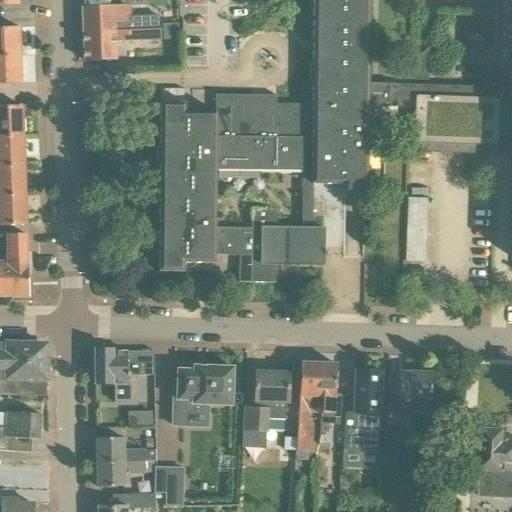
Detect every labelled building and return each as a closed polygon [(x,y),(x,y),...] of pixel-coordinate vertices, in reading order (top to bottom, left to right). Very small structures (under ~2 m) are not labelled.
[(115,33),(154,31),(153,19),(132,20),(131,8),(146,7),(145,0),(120,0),(121,7),(82,8),(83,35),(115,33)] [(325,229),(313,229),(314,185),(344,185),(344,194),(369,194),(370,108),(402,108),(402,100),(408,100),(408,85),(370,85),(371,0),(313,0),(313,105),(277,105),(277,96),(216,96),(215,113),(185,113),(185,104),(160,104),(159,273),(184,273),(184,264),(216,264),(216,255),(239,256),(239,283),(275,284),(276,266),(324,266),(325,229)] [(179,23),(162,23),(162,40),(180,40),(179,23)] [(0,56),(20,56),(19,28),(0,28),(0,56)] [(154,31),(115,33),(83,35),(84,61),(117,60),(116,43),(154,41),(154,31)] [(401,60),(408,67),(419,58),(412,50),(410,52),(401,60)] [(0,84),(20,84),(20,56),(0,56),(0,84)] [(511,78),(493,79),(493,87),(408,85),(408,100),(416,100),(414,144),(498,147),(498,142),(511,142),(511,78)] [(0,137),(23,137),(22,107),(0,107),(0,137)] [(23,137),(0,137),(0,167),(24,166),(23,137)] [(24,166),(0,167),(0,196),(25,196),(24,166)] [(25,196),(0,196),(0,226),(26,226),(25,196)] [(408,198),(406,261),(425,261),(427,198),(408,198)] [(0,235),(0,297),(25,298),(29,294),(26,235),(8,236),(9,263),(3,263),(2,258),(4,258),(3,236),(0,235)] [(0,344),(0,379),(18,380),(17,396),(46,397),(47,381),(47,349),(43,345),(0,344)] [(127,376),(154,376),(154,352),(113,353),(113,351),(95,350),(95,385),(115,385),(115,403),(131,403),(131,384),(127,384),(127,376)] [(310,413),(316,413),(319,413),(320,365),(301,364),(298,452),(312,452),(313,425),(310,425),(310,413)] [(337,366),(320,365),(319,413),(322,414),(322,425),(342,425),(343,396),(337,396),(337,366)] [(193,371),(178,371),(177,388),(174,388),(172,429),(207,431),(208,411),(231,412),(233,368),(194,367),(193,371)] [(256,373),(254,408),(244,408),(242,451),(265,452),(268,422),(286,423),(287,409),(288,403),(289,374),(285,374),(285,371),(274,371),(274,374),(256,373)] [(377,456),(379,414),(381,373),(357,372),(356,413),(347,413),(345,455),(377,456)] [(411,402),(431,403),(432,374),(400,373),(399,405),(388,405),(387,426),(410,427),(411,402)] [(7,428),(0,427),(0,450),(31,453),(32,440),(39,441),(41,415),(8,413),(7,428)] [(153,413),(129,414),(129,427),(154,426),(153,413)] [(511,441),(499,440),(500,433),(495,432),(493,430),(488,430),(486,432),(478,432),(477,469),(481,469),(480,498),(511,499),(511,441)] [(283,451),(296,452),(297,439),(284,438),(283,451)] [(97,464),(145,463),(156,462),(156,451),(124,452),(124,439),(97,440),(97,464)] [(145,463),(97,464),(98,488),(125,487),(124,468),(129,468),(129,474),(145,474),(145,463)] [(183,470),(156,469),(156,468),(155,468),(154,494),(165,494),(165,507),(183,507),(183,505),(182,505),(183,470)] [(431,488),(430,503),(455,505),(456,490),(431,488)] [(154,495),(135,495),(135,510),(155,509),(154,495)] [(17,500),(0,500),(0,511),(3,511),(2,511),(32,511),(33,504),(17,504),(17,500)]
